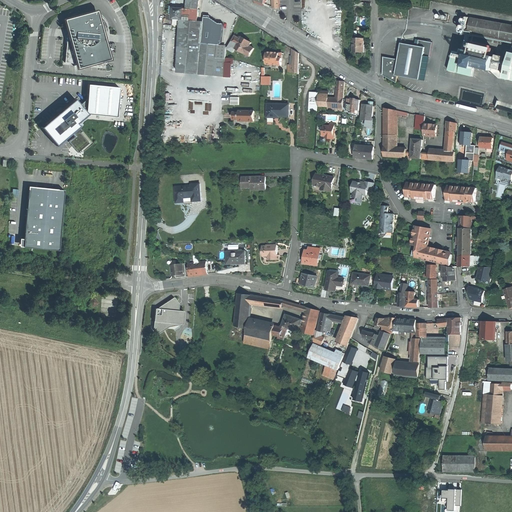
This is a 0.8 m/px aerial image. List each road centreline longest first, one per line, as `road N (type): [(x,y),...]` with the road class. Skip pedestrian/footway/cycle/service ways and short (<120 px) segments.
road 1 (track): [(136,482),(242,468),(433,476)]
road 2 (secondary): [(137,287),(153,28)]
road 3 (secondary): [(76,511),(116,435),(137,287)]
road 4 (residential): [(285,294),(296,159),(377,168)]
road 5 (residential): [(464,310),(370,310),(285,294)]
road 6 (residential): [(433,476),(468,311)]
road 7 (secondary): [(230,0),(370,86)]
road 8 (unclassified): [(0,150),(23,145),(36,16)]
road 9 (residential): [(285,294),(227,280),(137,287)]
road 10 (track): [(137,287),(0,272)]
road 11 (track): [(133,352),(0,326)]
road 12 (secondary): [(381,91),(511,128)]
